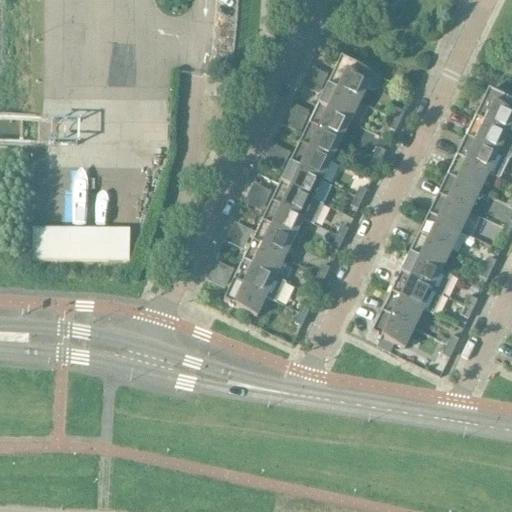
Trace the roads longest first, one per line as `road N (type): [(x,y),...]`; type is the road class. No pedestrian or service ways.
road 1 (residential): [(301,398),(487,0)]
road 2 (residential): [(143,348),(311,0)]
road 3 (tertiary): [(453,423),(301,398)]
road 4 (residential): [(453,423),(511,287)]
road 5 (tertiary): [(143,348),(80,330),(0,329)]
road 6 (tertiary): [(0,347),(132,370)]
road 7 (tertiary): [(132,370),(260,390)]
road 8 (tertiary): [(260,390),(143,348)]
